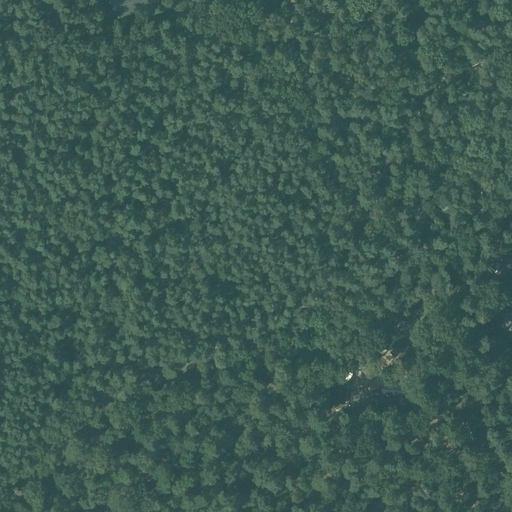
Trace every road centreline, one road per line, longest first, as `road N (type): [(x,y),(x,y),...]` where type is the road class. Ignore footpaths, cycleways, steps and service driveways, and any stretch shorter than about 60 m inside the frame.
road 1 (unclassified): [(0,458),(511,210)]
road 2 (track): [(351,511),(247,337)]
